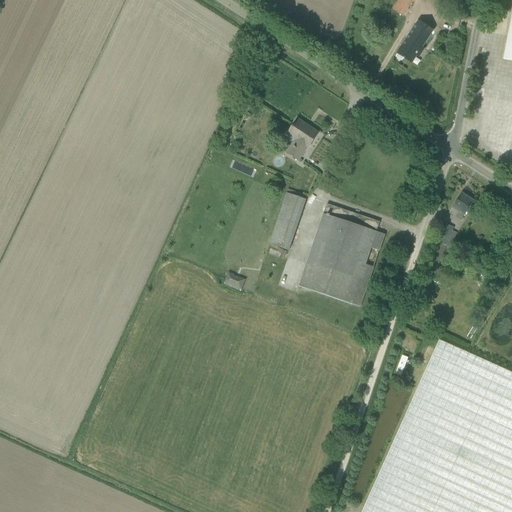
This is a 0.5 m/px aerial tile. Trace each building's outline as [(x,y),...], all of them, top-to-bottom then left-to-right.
[(398,0),(398,1),(409,9),(414,0),(398,0)] [(422,48),(431,35),(416,25),(397,54),(398,55),(396,57),(402,61),(404,58),(412,64),(419,53),(421,54),(424,49),(422,48)] [(497,85),(511,87),(511,95),(508,114),(507,117),(511,117),(511,123),(511,124),(503,123),(507,103),(500,115),(488,108),(487,108),(481,139),(504,152),(511,153),(511,148),(510,147),(511,143),(511,78),(499,76),(497,85)] [(309,149),(319,133),(298,120),(288,135),(296,140),(287,153),(298,161),(307,148),(309,149)] [(270,244),(289,251),(306,200),(287,194),(270,244)] [(461,220),(473,202),(462,194),(450,213),(461,220)] [(380,222),(327,204),(299,287),(360,308),(374,268),(366,265),(372,249),(379,252),(385,235),(377,232),(380,222)] [(440,244),(436,256),(442,258),(447,245),(454,228),(447,225),(440,244)] [(241,292),(242,288),(246,280),(228,273),(223,285),(241,292)] [(511,511),(511,373),(439,341),(436,349),(428,367),(362,511),(511,511)] [(396,375),(401,377),(406,364),(408,358),(403,356),(396,375)]
